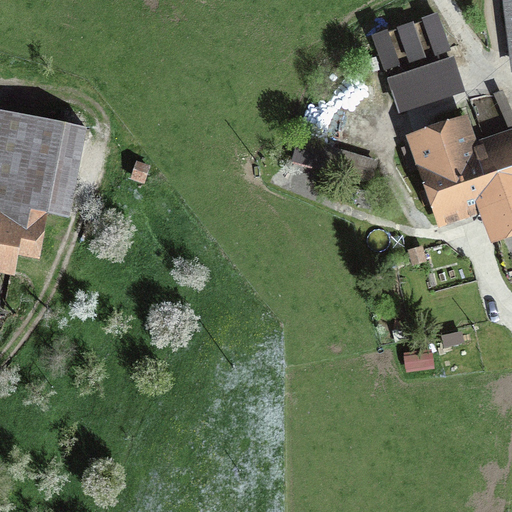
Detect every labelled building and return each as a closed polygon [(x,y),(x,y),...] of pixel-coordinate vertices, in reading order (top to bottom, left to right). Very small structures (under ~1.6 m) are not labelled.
[(435,14),(374,35),(389,79),(450,58),(435,14)] [(450,58),(389,79),(399,108),(461,87),(450,58)] [(0,200),(45,210),(63,124),(0,112),(0,200)] [(511,143),(471,158),(460,125),(417,142),(446,214),(482,202),(494,235),(511,228),(511,143)] [(377,160),(297,137),(292,156),(372,179),(377,160)] [(35,258),(45,210),(0,200),(0,268),(8,270),(11,253),(35,258)] [(415,265),(424,262),(421,251),(411,253),(415,265)]
